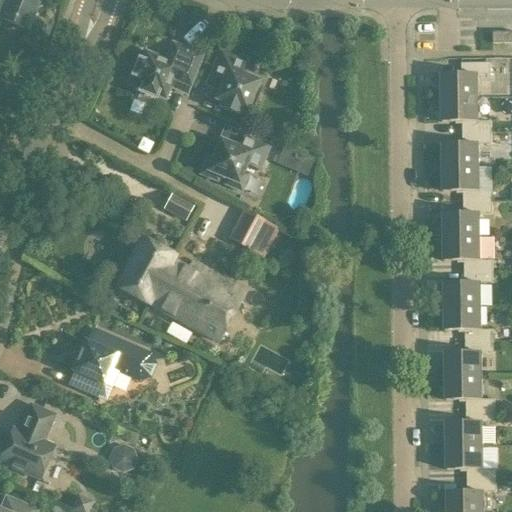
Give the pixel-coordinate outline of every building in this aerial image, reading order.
[(6,0),(0,15),(0,19),(27,30),(39,0),(6,0)] [(492,45),(511,44),(511,33),(492,33),(492,45)] [(190,86),(202,56),(172,43),(165,60),(145,52),(141,60),(138,59),(131,76),(135,77),(131,85),(140,89),(138,92),(155,99),(156,96),(165,99),(173,79),(190,86)] [(254,108),(261,90),(256,88),(259,82),(240,74),(246,61),(220,50),(209,76),(223,82),(215,100),(222,103),(220,108),(238,115),(240,110),(246,113),(249,106),(254,108)] [(441,99),(478,99),(478,76),(490,76),(490,64),(461,64),(461,76),(441,76),(441,99)] [(441,99),(442,123),(462,123),(462,134),(491,134),(491,122),(478,122),(478,99),(441,99)] [(442,146),(442,169),(479,169),(478,145),(491,145),(491,134),(462,134),(462,145),(442,146)] [(259,171),(270,145),(244,135),(238,148),(220,141),(212,160),(207,158),(200,175),(217,182),(219,177),(227,180),(225,185),(241,192),(248,175),(243,173),(246,166),(259,171)] [(295,150),(288,169),(309,178),(316,158),(295,150)] [(442,169),(443,193),(463,192),(463,204),(492,203),(492,192),(479,192),(479,169),(442,169)] [(185,222),(193,206),(172,195),(163,211),(185,222)] [(443,215),(443,239),(480,238),(479,215),(492,215),(492,203),(463,204),(463,215),(443,215)] [(227,239),(263,259),(279,230),(243,210),(227,239)] [(480,238),(443,239),(444,262),(464,262),(464,273),(493,273),(493,261),(480,261),(480,238)] [(150,306),(173,261),(175,257),(142,240),(116,288),(150,306)] [(173,261),(150,306),(218,343),(246,291),(193,263),(189,270),(173,261)] [(444,285),(444,308),(481,308),(480,285),(493,285),(493,273),(464,273),(464,284),(444,285)] [(444,308),(444,332),(465,332),(465,343),(494,342),(494,331),(481,331),(481,308),(444,308)] [(151,356),(93,331),(83,353),(80,351),(78,356),(75,355),(71,356),(69,362),(71,366),(73,367),(71,371),(75,373),(69,386),(105,401),(111,387),(102,383),(108,368),(140,382),(149,378),(155,366),(151,356)] [(445,354),(445,378),(482,377),(481,354),(494,354),(494,342),(465,343),(465,354),(445,354)] [(482,377),(445,378),(445,401),(466,401),(466,412),(495,412),(495,400),(482,400),(482,377)] [(0,457),(0,462),(16,470),(39,480),(53,447),(42,443),(54,416),(30,406),(15,442),(8,439),(0,457)] [(446,424),(446,447),(483,447),(482,424),(495,424),(495,412),(466,412),(466,424),(446,424)] [(108,459),(112,470),(122,475),(132,471),(137,461),(133,450),(123,445),(113,449),(108,459)] [(446,447),(446,471),(467,471),(467,482),(496,482),(495,470),(483,470),(483,447),(446,447)] [(447,494),(446,511),(483,511),(483,493),(496,493),(496,482),(467,482),(467,493),(447,494)] [(34,485),(30,493),(36,495),(40,488),(34,485)] [(34,511),(35,511),(6,499),(0,511),(34,511)]
